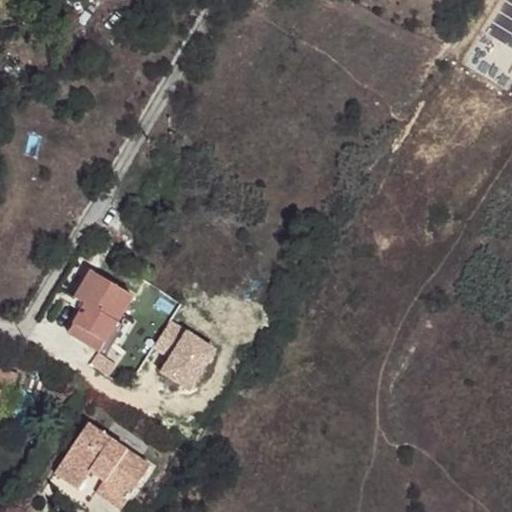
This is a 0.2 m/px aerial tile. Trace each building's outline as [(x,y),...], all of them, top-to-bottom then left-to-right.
[(18,0),(1,0),(1,14),(18,15),(18,0)] [(134,298),(91,273),(75,299),(86,305),(68,334),(100,353),(134,298)] [(7,371),(0,393),(12,397),(19,374),(7,371)] [(175,394),(171,400),(177,403),(180,397),(175,394)] [(184,432),(198,408),(180,397),(177,403),(171,400),(160,418),(184,432)] [(151,468),(89,425),(55,474),(79,491),(91,473),(129,499),(151,468)] [(79,491),(85,510),(96,493),(122,510),(129,499),(91,473),(79,491)]
